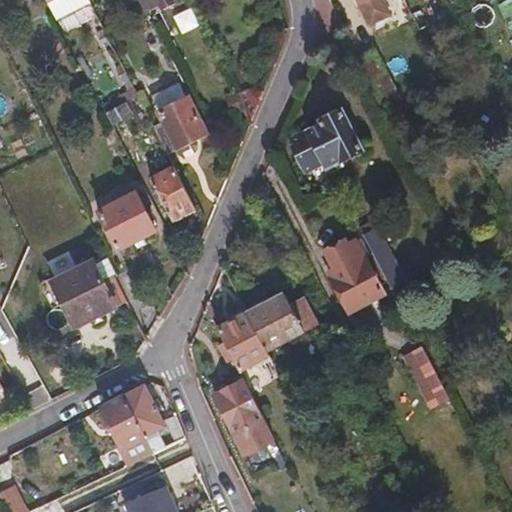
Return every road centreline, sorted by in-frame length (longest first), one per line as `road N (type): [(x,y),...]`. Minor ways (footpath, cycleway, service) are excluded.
road 1 (residential): [(297,0),(302,29),(170,352)]
road 2 (residential): [(170,352),(0,441)]
road 3 (residential): [(235,511),(170,352)]
